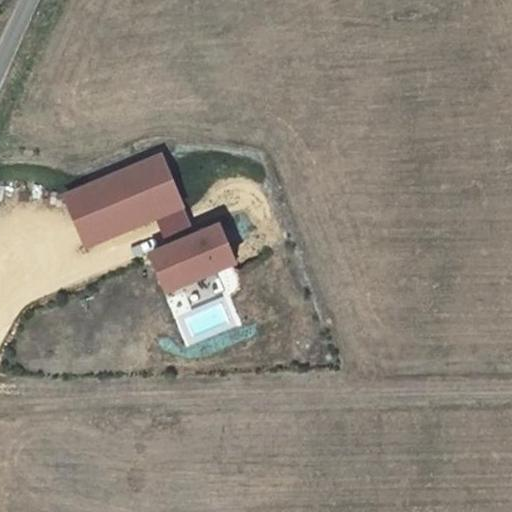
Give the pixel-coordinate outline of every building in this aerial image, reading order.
[(183,206),(162,156),(88,186),(109,237),(155,218),(183,206)] [(109,237),(88,186),(66,195),(87,246),(109,237)] [(183,206),(155,218),(167,249),(195,237),(183,206)] [(235,265),(220,227),(195,237),(167,249),(182,286),(235,265)] [(182,286),(167,249),(152,255),(167,293),(182,286)]
